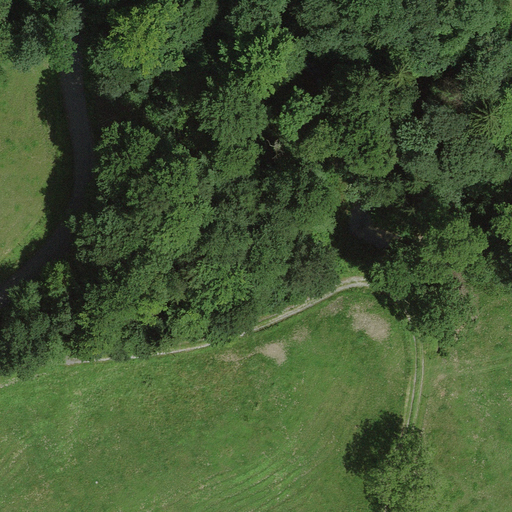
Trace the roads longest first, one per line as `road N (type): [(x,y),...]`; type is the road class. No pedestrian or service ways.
road 1 (track): [(387,511),(415,415),(420,355),(407,303),(384,285),(355,281),(182,346),(0,371)]
road 2 (unclassified): [(78,0),(70,70),(84,201),(47,258),(0,294)]
